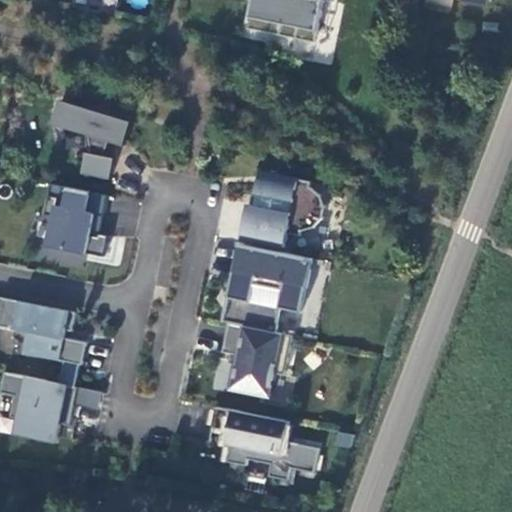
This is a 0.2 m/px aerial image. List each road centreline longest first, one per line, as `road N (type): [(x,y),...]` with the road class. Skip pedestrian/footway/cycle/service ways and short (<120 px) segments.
road 1 (residential): [(140,301),(115,413),(172,424),(213,202),(162,194)]
road 2 (tertiary): [(511,117),(363,511)]
road 3 (residential): [(0,276),(140,301)]
